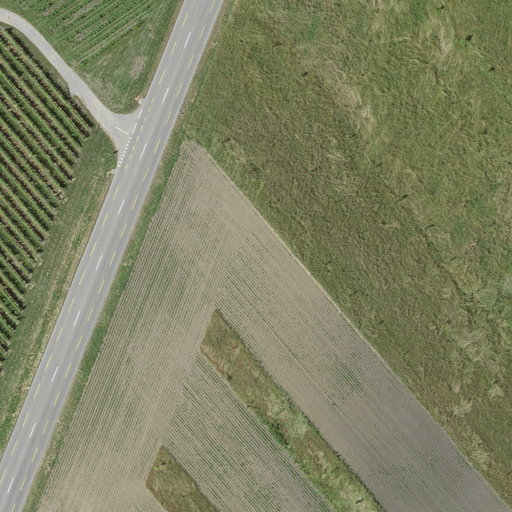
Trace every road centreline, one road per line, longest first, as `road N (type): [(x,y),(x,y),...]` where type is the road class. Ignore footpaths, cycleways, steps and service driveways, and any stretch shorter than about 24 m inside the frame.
road 1 (secondary): [(1,511),(204,0)]
road 2 (track): [(0,15),(35,36),(107,119),(146,145)]
